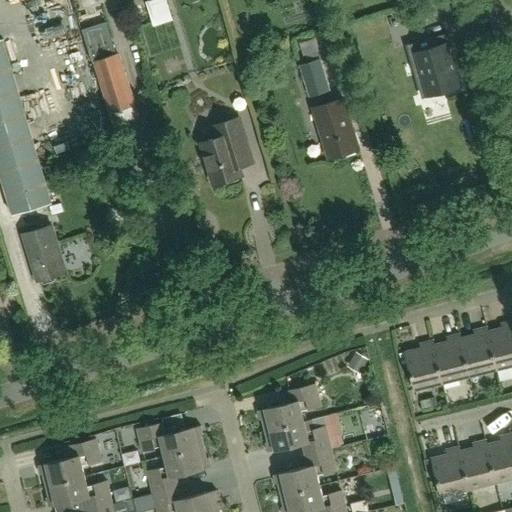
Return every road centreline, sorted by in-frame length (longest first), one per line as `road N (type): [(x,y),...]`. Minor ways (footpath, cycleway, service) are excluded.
road 1 (tertiary): [(511,229),(0,397)]
road 2 (residential): [(254,511),(221,391)]
